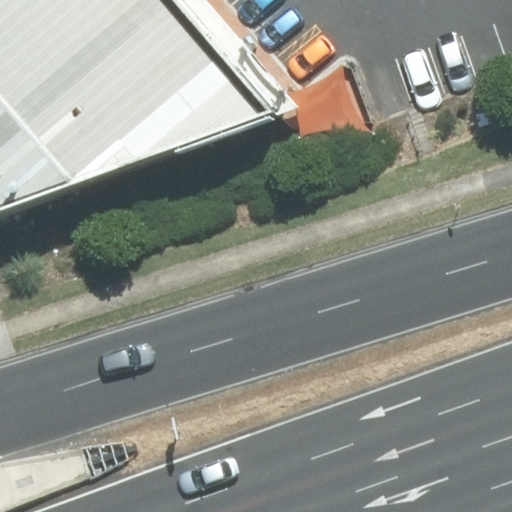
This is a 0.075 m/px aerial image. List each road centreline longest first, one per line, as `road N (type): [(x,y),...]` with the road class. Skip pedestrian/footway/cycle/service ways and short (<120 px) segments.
road 1 (primary): [(0,394),(511,238)]
road 2 (primary): [(468,455),(290,511)]
